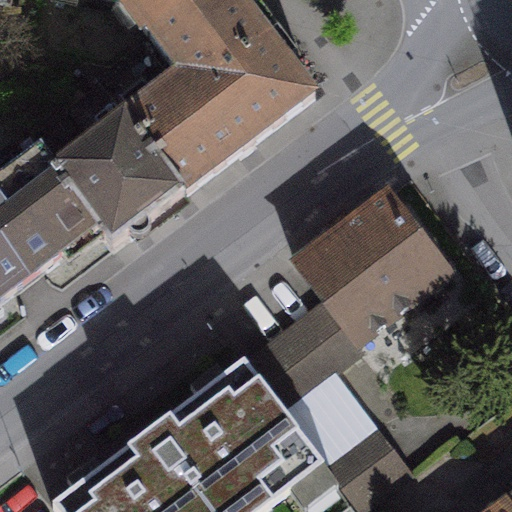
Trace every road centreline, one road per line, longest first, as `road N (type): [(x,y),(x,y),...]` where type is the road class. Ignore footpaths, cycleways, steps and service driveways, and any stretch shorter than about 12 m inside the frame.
road 1 (tertiary): [(0,419),(286,195),(425,105)]
road 2 (residential): [(425,105),(511,244)]
